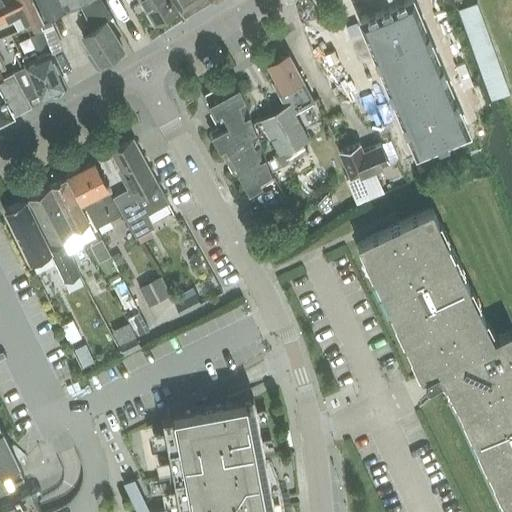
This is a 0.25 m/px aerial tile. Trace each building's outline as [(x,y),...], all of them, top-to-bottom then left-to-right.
[(0,0),(0,21),(21,11),(28,26),(43,19),(43,20),(44,19),(34,0),(0,0)] [(34,0),(45,19),(82,0),(34,0)] [(101,0),(86,0),(79,5),(93,28),(82,35),(92,50),(87,53),(95,67),(100,68),(114,59),(111,55),(122,48),(105,20),(105,21),(104,19),(111,14),(101,0)] [(142,0),(156,23),(177,10),(170,0),(142,0)] [(172,0),(182,15),(196,6),(198,9),(212,1),(216,2),(219,0),(172,0)] [(381,11),(360,20),(416,153),(468,131),(412,0),(406,0),(392,7),(388,0),(386,0),(377,4),(381,11)] [(22,57),(26,66),(13,72),(28,99),(39,95),(40,97),(66,85),(50,52),(43,55),(38,57),(35,51),(22,57)] [(284,103),(259,117),(278,153),(301,141),(309,137),(295,112),(315,101),(287,51),(266,63),(274,78),(271,80),(278,93),(284,103)] [(0,121),(31,105),(13,72),(3,77),(0,78),(0,121)] [(223,126),(212,133),(231,167),(235,164),(248,187),(272,174),(236,80),(206,96),(223,126)] [(133,138),(109,151),(129,187),(112,197),(134,234),(149,226),(145,220),(147,219),(145,215),(158,207),(156,204),(166,198),(133,138)] [(278,153),(277,154),(283,166),(307,152),(301,141),(278,153)] [(349,175),(347,176),(358,203),(384,193),(373,165),(386,160),(379,144),(362,151),(358,142),(339,150),(349,175)] [(93,161),(69,175),(95,225),(119,212),(93,161)] [(73,229),(78,237),(81,244),(96,236),(89,221),(65,177),(50,184),(73,229)] [(78,237),(73,229),(50,184),(30,194),(29,199),(50,240),(46,242),(50,249),(63,242),(69,253),(82,246),(81,244),(78,237)] [(46,242),(24,200),(6,208),(5,212),(26,254),(28,253),(32,261),(51,251),(50,249),(46,242)] [(430,204),(388,224),(356,240),(420,375),(427,372),(425,374),(424,376),(424,378),(425,380),(427,381),(429,382),(435,395),(446,385),(506,511),(511,511),(511,328),(511,327),(493,336),(430,204)] [(58,265),(66,280),(79,273),(71,258),(69,253),(63,242),(50,249),(51,251),(58,265)] [(139,286),(148,305),(170,293),(160,275),(139,286)] [(195,292),(175,302),(180,313),(201,302),(195,292)] [(125,354),(141,346),(135,332),(118,341),(125,354)] [(269,479),(265,457),(254,398),(162,415),(173,475),(172,475),(171,474),(170,474),(170,476),(170,494),(171,511),(166,511),(165,509),(150,511),(134,479),(125,483),(139,511),(284,511),(284,507),(280,507),(278,495),(281,494),(276,476),(271,477),(271,479),(269,479)] [(0,483),(23,473),(0,426),(0,483)] [(41,511),(29,487),(0,500),(0,511),(41,511)]
